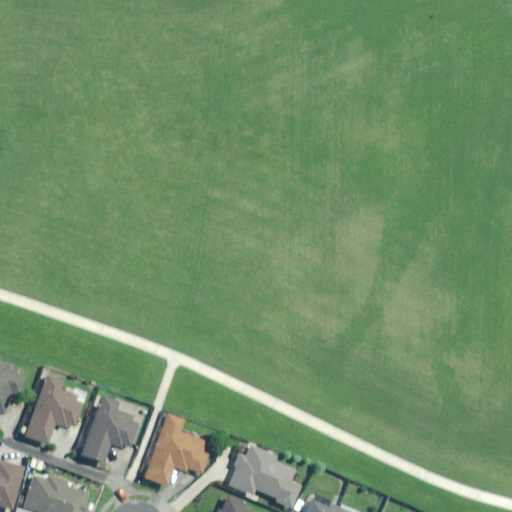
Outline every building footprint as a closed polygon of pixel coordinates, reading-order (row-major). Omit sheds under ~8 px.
[(3,363),(0,362),(0,414),(8,391),(15,393),(20,378),(0,371),(3,363)] [(50,425),(62,429),(63,426),(69,429),(81,395),(57,386),(58,383),(41,377),(20,438),(43,446),(50,425)] [(106,445),(117,449),(118,446),(124,448),(134,423),(128,421),(129,418),(111,411),(114,402),(97,396),(75,456),(98,465),(106,445)] [(179,421),(162,415),(139,479),(162,487),(169,468),(180,473),(182,469),(196,474),(203,455),(197,453),(201,441),(175,432),(179,421)] [(270,457),(245,446),(241,457),(234,454),(229,464),(233,466),(224,486),(247,497),(250,490),(271,499),(270,502),(285,509),(295,487),(284,482),(290,471),(268,461),(270,457)] [(0,508),(7,511),(19,468),(0,463),(0,508)] [(62,483),(42,477),(42,479),(30,475),(19,509),(29,511),(77,511),(84,494),(60,487),(62,483)] [(222,498),(217,511),(215,510),(213,511),(244,511),(238,509),(240,506),(222,498)] [(328,506),(309,498),(302,511),(348,511),(349,511),(330,502),(328,506)]
